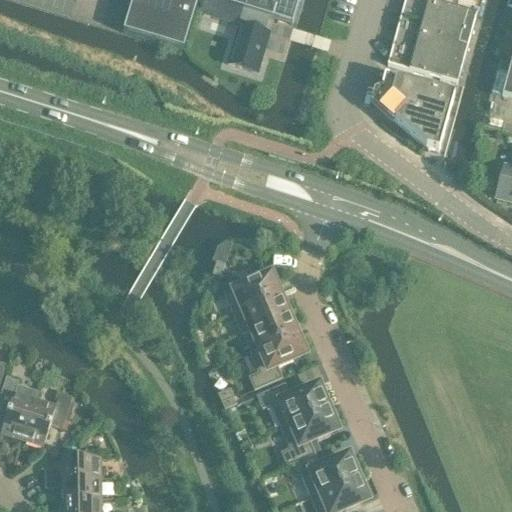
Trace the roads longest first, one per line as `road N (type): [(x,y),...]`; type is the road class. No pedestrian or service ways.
road 1 (secondary): [(331,207),(0,91)]
road 2 (unclassified): [(511,244),(440,197),(345,117),(376,0)]
road 3 (residential): [(394,511),(305,300),(314,245)]
